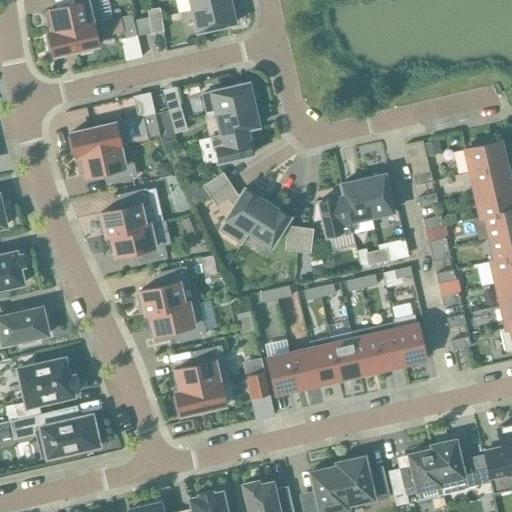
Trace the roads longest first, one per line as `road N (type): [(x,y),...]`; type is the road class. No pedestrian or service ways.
road 1 (residential): [(20,102),(59,229),(160,469)]
road 2 (residential): [(160,469),(511,392)]
road 3 (residential): [(276,43),(297,118),(322,135),(499,95)]
road 4 (residential): [(20,102),(276,43)]
road 5 (residential): [(0,509),(160,469)]
